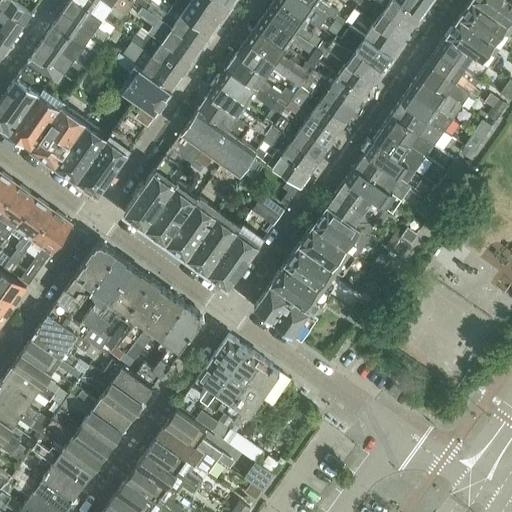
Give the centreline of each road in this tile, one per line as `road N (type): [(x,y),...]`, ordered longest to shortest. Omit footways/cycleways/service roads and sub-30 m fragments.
road 1 (residential): [(223,311),(253,282),(450,0)]
road 2 (residential): [(259,0),(217,44),(93,215)]
road 3 (residential): [(82,511),(223,311)]
road 4 (residential): [(395,433),(223,311)]
road 5 (residential): [(0,351),(93,215)]
road 6 (residential): [(93,215),(223,311)]
